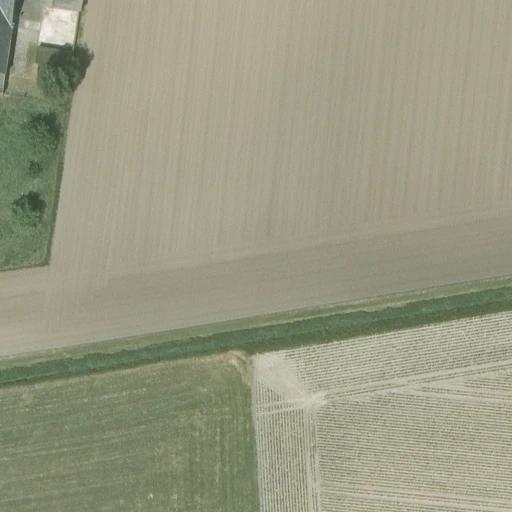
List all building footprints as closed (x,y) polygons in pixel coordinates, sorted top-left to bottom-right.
[(0,0),(0,31),(11,33),(15,0),(0,0)] [(79,15),(80,0),(43,0),(42,10),(76,15),(79,15)] [(73,56),(79,15),(76,15),(70,55),(73,56)] [(0,31),(0,77),(5,78),(11,33),(0,31)] [(71,72),(73,56),(70,55),(37,50),(34,66),(71,72)]
